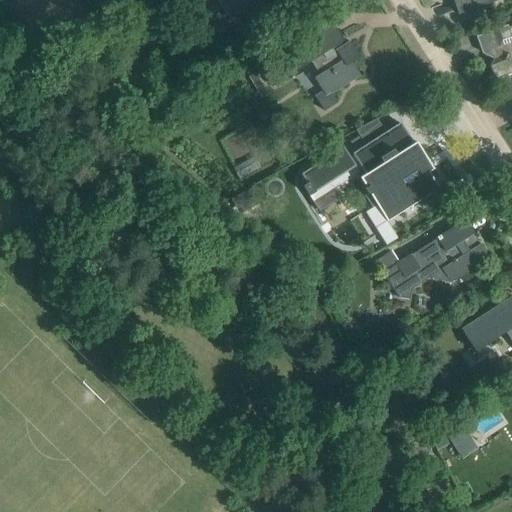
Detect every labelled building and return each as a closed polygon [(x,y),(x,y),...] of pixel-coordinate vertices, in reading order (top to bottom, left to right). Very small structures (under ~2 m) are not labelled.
[(178,0),(186,13),(205,0),(217,0),(222,7),(229,19),(243,11),(239,5),(247,0),(273,0),(277,6),(271,10),(277,20),(295,8),(289,0),(178,0)] [(313,79),(322,92),(326,90),(329,94),(360,75),(351,63),(359,57),(350,42),(338,50),(335,46),(343,41),(332,24),(280,57),(292,75),(310,63),(319,75),(313,79)] [(491,63),(489,66),(494,80),(511,73),(511,26),(507,28),(498,31),(503,45),(489,50),(493,59),(491,63)] [(260,69),(248,77),(257,91),(269,83),(260,69)] [(344,147),(303,174),(308,183),(303,187),(309,196),(313,202),(315,205),(319,211),(341,197),(338,191),(335,187),(358,171),(362,177),(371,193),(366,196),(372,206),(377,203),(386,217),(387,219),(413,203),(418,200),(421,205),(433,197),(430,192),(429,190),(435,185),(422,164),(427,161),(415,143),(411,145),(410,143),(411,143),(400,125),(386,134),(366,146),(350,157),(344,147)] [(451,281),(472,268),(489,258),(465,221),(383,272),(398,296),(409,299),(411,288),(429,277),(451,281)] [(511,297),(461,329),(475,352),(505,333),(511,344),(511,297)] [(511,408),(511,403),(510,400),(492,410),(497,417),(511,408)] [(474,448),(462,428),(447,437),(460,457),(474,448)] [(433,443),(436,451),(448,445),(444,437),(433,443)]
